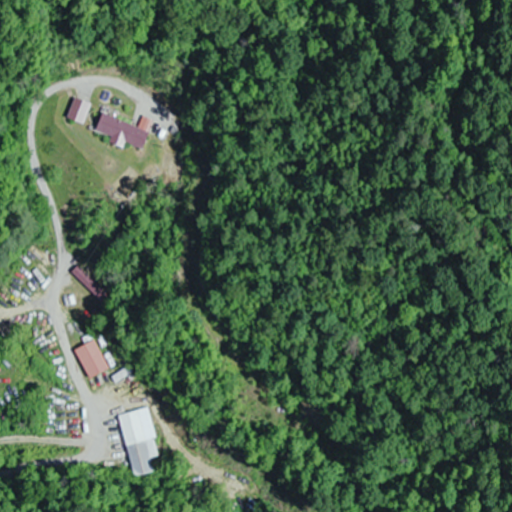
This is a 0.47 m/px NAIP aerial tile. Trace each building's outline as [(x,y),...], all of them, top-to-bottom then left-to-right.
[(84,125),(92,104),(76,98),(68,118),(84,125)] [(150,132),(103,113),(96,132),(143,151),(150,132)] [(73,274),(103,303),(109,297),(79,267),(73,274)] [(111,369),(95,340),(75,351),(91,380),(111,369)] [(135,478),(155,473),(152,459),(161,457),(150,408),(120,415),(135,478)]
